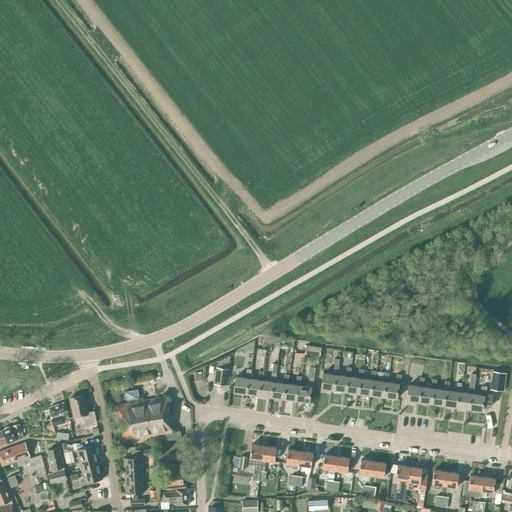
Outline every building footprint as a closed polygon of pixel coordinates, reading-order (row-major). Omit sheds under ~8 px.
[(304,354),(319,356),(321,347),(306,345),(304,354)] [(226,386),(230,356),(217,362),(214,384),(226,386)] [(321,388),(334,390),(336,375),(337,375),(338,366),(340,359),(335,359),(333,374),(323,373),(321,388)] [(259,396),(271,397),(273,382),(275,382),(276,373),(277,364),(272,363),(271,373),(270,382),(262,380),(261,380),(259,396)] [(337,375),(336,375),(334,390),(346,392),(348,377),(350,377),(351,368),(346,367),(345,376),(337,375)] [(311,388),(312,388),(315,369),(309,368),(308,377),(309,377),(308,387),(300,386),(298,385),(296,401),(309,402),(311,388)] [(233,392),(246,394),(248,379),(250,379),(251,370),(247,369),(245,378),(235,377),(233,392)] [(346,392),(359,394),(361,378),(362,379),(364,370),(359,369),(358,378),(350,377),(348,377),(346,392)] [(250,379),(248,379),(246,394),(259,396),(261,380),(262,380),(264,372),(259,371),(258,380),(250,379)] [(371,395),(373,380),(375,380),(376,371),(372,371),(370,380),(362,379),(361,378),(359,394),(371,395)] [(371,395),(384,397),(386,382),(387,382),(389,373),(384,372),(383,381),(375,380),(373,380),(371,395)] [(493,372),(490,389),(503,391),(506,374),(493,372)] [(275,382),(273,382),(271,397),(284,399),(286,384),(287,384),(289,375),(284,374),(283,383),(275,382)] [(387,382),(386,382),(384,397),(396,399),(398,384),(400,384),(401,375),(397,374),(395,383),(387,382)] [(469,409),(471,394),(473,394),(475,374),(471,374),(468,393),(460,392),(459,392),(457,407),(469,409)] [(284,399),(296,401),(298,385),(300,386),(301,377),(297,376),(295,385),(287,384),(286,384),(284,399)] [(424,378),(419,377),(418,386),(408,385),(406,400),(419,402),(421,387),(423,387),(424,378)] [(434,388),(435,389),(436,379),(432,379),(431,388),(423,387),(421,387),(419,402),(432,404),(434,388)] [(444,406),(446,390),(448,390),(449,381),(444,381),(443,390),(435,389),(434,388),(432,404),(444,406)] [(459,392),(460,392),(461,383),(457,382),(456,391),(448,390),(446,390),(444,406),(457,407),(459,392)] [(471,394),(469,409),(482,411),(482,406),(491,407),(493,395),(486,394),(487,387),(482,386),(481,395),(473,394),(471,394)] [(122,440),(154,435),(156,443),(181,439),(180,431),(172,432),(166,397),(141,401),(139,389),(126,391),(127,400),(129,400),(129,403),(117,405),(122,440)] [(82,415),(85,428),(97,425),(94,411),(87,413),(83,395),(69,398),(74,417),(82,415)] [(61,419),(68,417),(65,407),(63,403),(49,408),(53,426),(62,423),(61,419)] [(3,430),(1,431),(7,444),(18,439),(18,440),(23,438),(19,424),(13,426),(15,431),(12,432),(10,427),(8,428),(7,427),(4,428),(3,430)] [(13,457),(17,467),(29,462),(31,470),(44,467),(41,455),(30,458),(25,443),(7,449),(11,458),(13,457)] [(261,466),(264,446),(251,444),(248,465),(255,465),(254,472),(260,473),(260,471),(260,467),(261,466)] [(76,450),(79,461),(97,457),(94,446),(76,450)] [(265,461),(274,462),(276,448),(264,446),(261,466),(260,467),(264,467),(265,461)] [(48,474),(50,483),(66,479),(58,448),(47,451),(52,473),(48,474)] [(13,457),(11,458),(7,449),(0,451),(0,461),(2,466),(11,463),(13,468),(17,467),(13,457)] [(292,469),(298,470),(300,451),(288,449),(286,463),(292,464),(292,469)] [(313,453),(300,451),(298,470),(301,470),(302,466),(311,467),(313,453)] [(322,469),(335,471),(337,456),(324,455),(322,469)] [(337,456),(335,471),(347,472),(349,458),(337,456)] [(99,468),(97,457),(79,461),(82,472),(99,468)] [(124,458),(124,470),(142,469),(142,457),(124,458)] [(359,474),(371,476),(373,461),(361,460),(359,474)] [(373,461),(371,476),(383,478),(385,463),(373,461)] [(165,474),(166,490),(186,488),(186,484),(183,484),(182,472),(175,473),(174,464),(165,465),(166,474),(165,474)] [(395,479),(407,480),(409,467),(397,465),(395,479)] [(428,469),(422,468),(409,467),(407,480),(406,488),(419,490),(418,493),(425,494),(428,469)] [(99,468),(82,472),(85,484),(102,479),(99,468)] [(143,480),(142,469),(124,470),(125,481),(143,480)] [(432,484),(444,485),(446,472),(434,470),(432,484)] [(458,473),(446,472),(444,485),(457,487),(458,473)] [(7,478),(11,488),(18,485),(14,475),(7,478)] [(462,495),(479,497),(482,477),(470,475),(469,481),(464,480),(462,495)] [(495,479),(482,477),(479,497),(485,498),(486,491),(493,492),(495,479)] [(314,489),(313,489),(315,479),(308,478),(307,488),(313,489),(314,489)] [(143,480),(125,481),(126,493),(144,492),(143,480)] [(0,505),(3,504),(4,506),(12,504),(11,500),(10,500),(3,484),(0,485),(0,505)] [(168,503),(176,503),(176,506),(188,505),(187,488),(176,489),(176,491),(162,492),(163,502),(168,501),(168,503)] [(511,503),(511,496),(511,495),(502,493),(500,501),(511,503)] [(68,503),(70,509),(82,506),(80,500),(68,503)] [(308,501),(309,511),(328,510),(327,500),(308,501)] [(295,502),(295,511),(307,511),(306,501),(295,502)] [(251,511),(259,511),(258,502),(242,503),(242,511),(251,511)]
